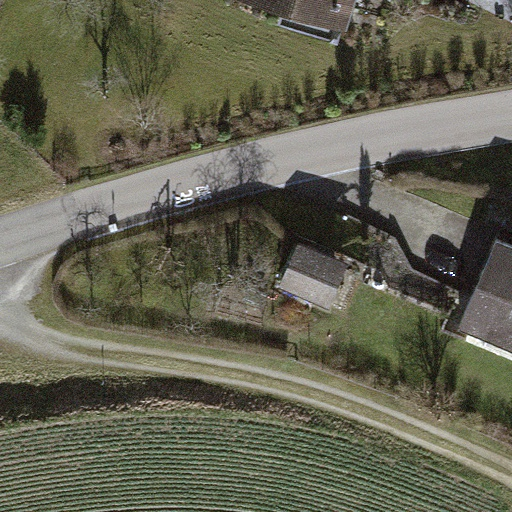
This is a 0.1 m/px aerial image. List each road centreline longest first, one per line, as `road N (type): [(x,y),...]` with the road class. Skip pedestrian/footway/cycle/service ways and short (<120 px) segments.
road 1 (track): [(511,476),(417,430),(257,382),(17,332),(0,305)]
road 2 (tertiary): [(0,244),(330,149),(511,116)]
